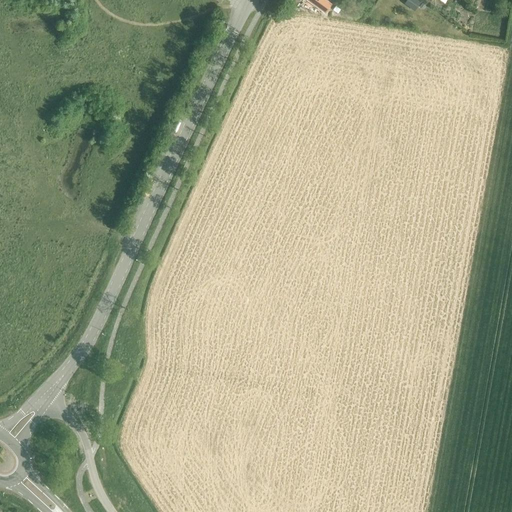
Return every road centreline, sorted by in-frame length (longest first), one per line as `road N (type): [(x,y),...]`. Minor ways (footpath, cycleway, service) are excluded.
road 1 (unclassified): [(44,398),(90,337),(223,47)]
road 2 (unclassified): [(111,511),(79,429),(44,398)]
